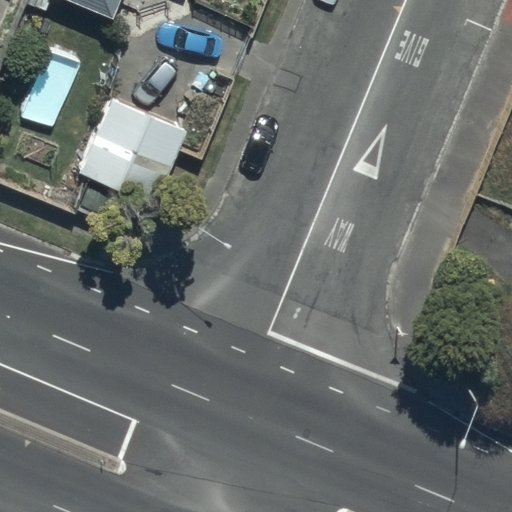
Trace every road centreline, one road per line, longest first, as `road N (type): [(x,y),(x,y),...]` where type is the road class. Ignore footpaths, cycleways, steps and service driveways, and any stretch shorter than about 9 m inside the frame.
road 1 (residential): [(238,415),(405,0)]
road 2 (trunk): [(0,315),(238,415)]
road 3 (trunk): [(238,415),(473,511)]
